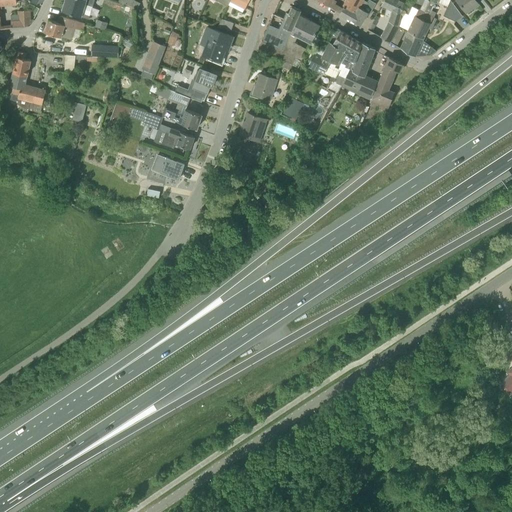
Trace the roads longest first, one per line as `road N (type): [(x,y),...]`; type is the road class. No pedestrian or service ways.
road 1 (motorway): [(3,495),(511,158)]
road 2 (motorway): [(3,495),(511,211)]
road 3 (motorway): [(511,60),(90,398)]
road 4 (motorway): [(511,122),(90,398)]
road 5 (tertiary): [(154,511),(511,272)]
road 6 (residential): [(177,228),(217,149),(265,0)]
road 7 (unclassified): [(297,0),(425,60),(511,3)]
road 8 (unclassified): [(0,379),(135,282),(177,228)]
